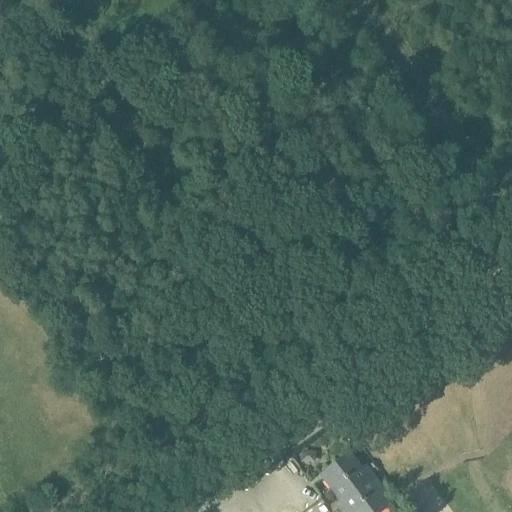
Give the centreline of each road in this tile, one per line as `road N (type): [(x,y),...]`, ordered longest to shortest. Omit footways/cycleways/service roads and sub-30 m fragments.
road 1 (unclassified): [(178,511),(511,269)]
road 2 (track): [(470,186),(349,300),(348,388)]
road 3 (unknown): [(348,0),(476,187)]
